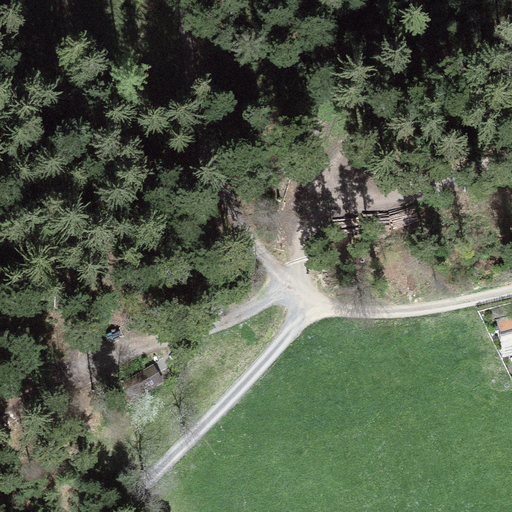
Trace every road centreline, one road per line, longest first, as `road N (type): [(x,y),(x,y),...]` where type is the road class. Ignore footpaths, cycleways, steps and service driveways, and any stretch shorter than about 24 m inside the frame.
road 1 (track): [(192,0),(187,86),(219,189),(308,297)]
road 2 (track): [(0,410),(150,335),(226,314),(286,277)]
road 3 (track): [(308,297),(279,343),(114,511)]
road 4 (track): [(308,297),(399,310),(511,289)]
road 5 (track): [(328,218),(511,154)]
